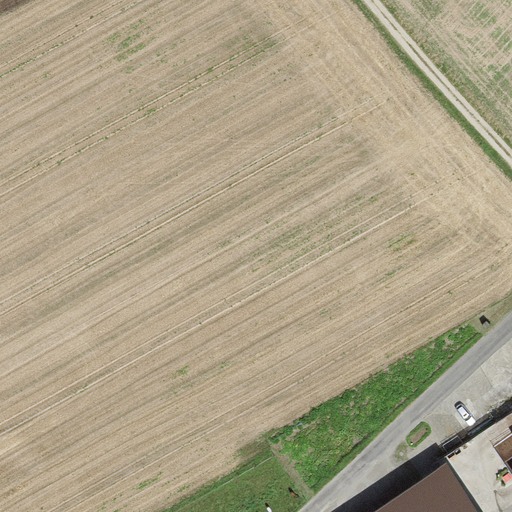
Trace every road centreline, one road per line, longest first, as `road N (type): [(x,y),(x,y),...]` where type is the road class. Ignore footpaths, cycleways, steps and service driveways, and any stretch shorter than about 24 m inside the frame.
road 1 (unclassified): [(511,314),(306,511)]
road 2 (track): [(371,0),(511,159)]
